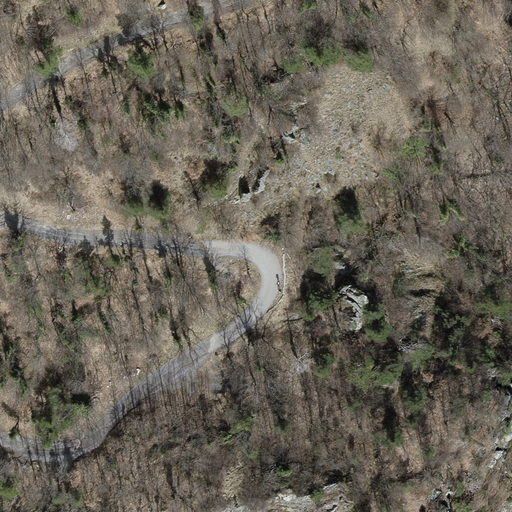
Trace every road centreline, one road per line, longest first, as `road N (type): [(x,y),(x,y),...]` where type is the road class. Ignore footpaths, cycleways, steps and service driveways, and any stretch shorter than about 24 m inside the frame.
road 1 (track): [(244,328),(147,392),(87,447),(43,450),(0,439)]
road 2 (track): [(0,222),(196,247)]
road 3 (track): [(196,247),(263,255),(276,269),(278,288),(244,328)]
road 4 (track): [(245,0),(103,44)]
road 5 (track): [(103,44),(0,109)]
